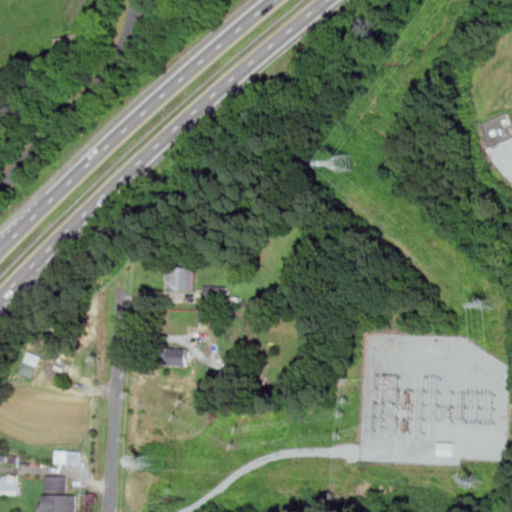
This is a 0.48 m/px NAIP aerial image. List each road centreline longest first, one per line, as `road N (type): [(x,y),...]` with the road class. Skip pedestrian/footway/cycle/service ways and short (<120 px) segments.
road 1 (motorway): [(0,300),(144,159),(328,0)]
road 2 (motorway): [(274,0),(0,252)]
road 3 (residential): [(0,190),(102,87),(122,57),(137,0)]
road 4 (residential): [(110,511),(122,291)]
